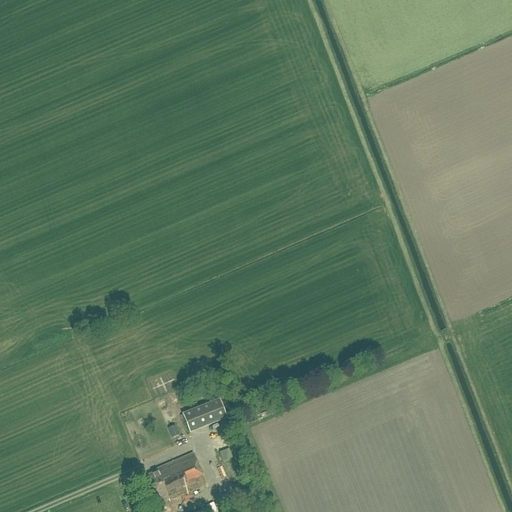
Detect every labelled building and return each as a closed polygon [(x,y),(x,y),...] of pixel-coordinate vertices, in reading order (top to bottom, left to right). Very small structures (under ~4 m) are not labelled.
[(226,420),(218,400),(181,416),(189,435),(226,420)] [(174,427),(166,430),(170,439),(178,436),(174,427)] [(229,451),(219,454),(222,463),(232,460),(229,451)] [(169,511),(166,504),(172,501),(206,486),(193,454),(155,470),(156,473),(145,478),(144,481),(146,486),(149,487),(159,511),(169,511)] [(218,511),(215,501),(182,511),(218,511)]
